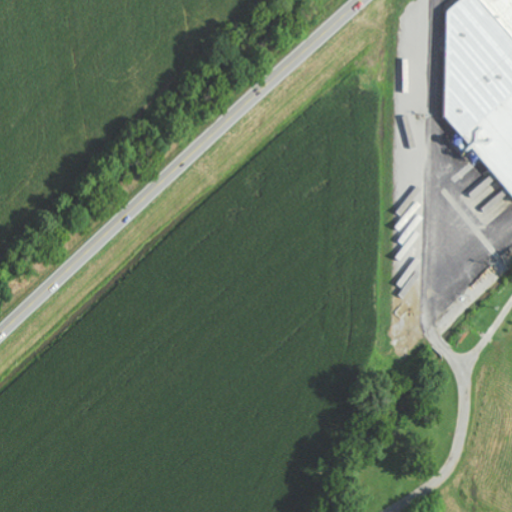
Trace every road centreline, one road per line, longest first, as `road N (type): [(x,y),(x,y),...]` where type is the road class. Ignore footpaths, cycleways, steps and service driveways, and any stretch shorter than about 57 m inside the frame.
road 1 (secondary): [(0,334),(363,0)]
road 2 (residential): [(430,0),(442,304),(457,303),(511,258)]
